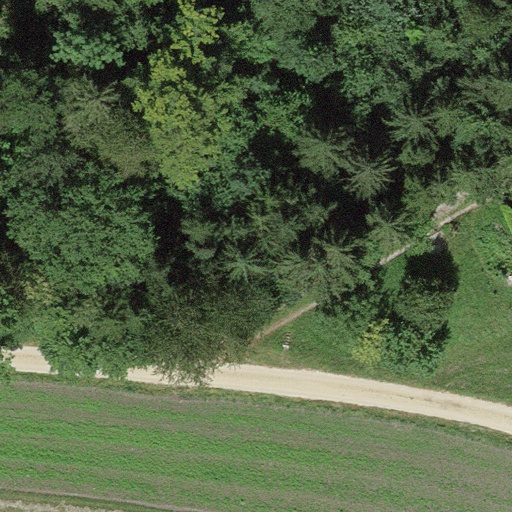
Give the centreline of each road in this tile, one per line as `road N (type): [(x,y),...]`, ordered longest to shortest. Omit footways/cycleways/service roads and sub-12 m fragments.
road 1 (track): [(452,0),(0,291)]
road 2 (track): [(511,422),(441,405),(0,352)]
